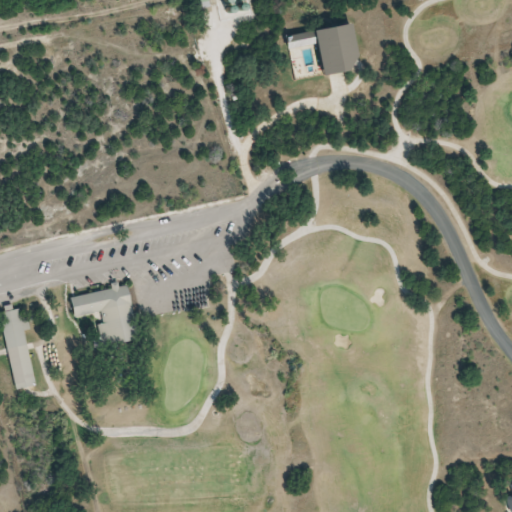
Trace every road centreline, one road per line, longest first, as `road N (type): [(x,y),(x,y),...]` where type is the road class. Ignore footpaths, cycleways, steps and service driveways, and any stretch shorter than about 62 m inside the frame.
road 1 (residential): [(511,354),(437,212),(412,183),(376,168),(305,167),(265,190),(253,207),(158,230)]
road 2 (residential): [(158,230),(136,226),(0,258)]
road 3 (residential): [(0,266),(158,230)]
road 4 (track): [(145,0),(0,30)]
